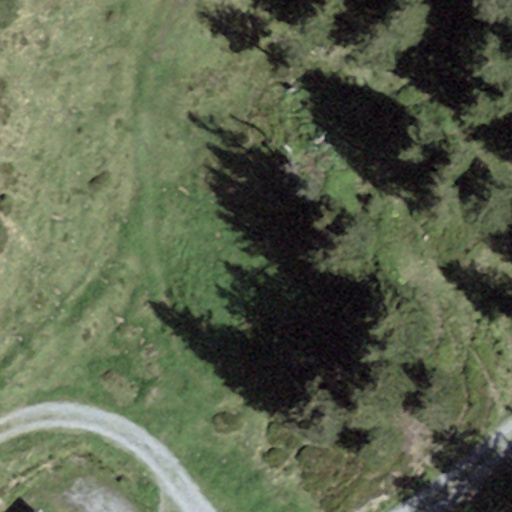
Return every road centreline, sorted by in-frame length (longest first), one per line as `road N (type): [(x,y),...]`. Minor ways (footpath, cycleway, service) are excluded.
road 1 (track): [(205,511),(163,462),(88,414),(0,428)]
road 2 (track): [(511,438),(408,511)]
